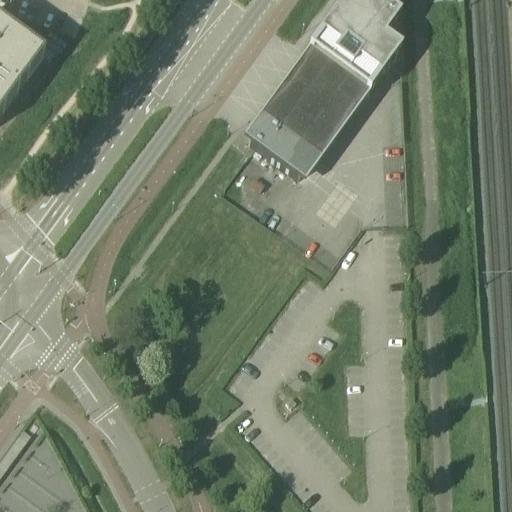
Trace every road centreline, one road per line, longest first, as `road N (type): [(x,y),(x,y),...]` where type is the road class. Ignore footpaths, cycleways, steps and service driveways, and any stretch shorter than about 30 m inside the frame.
road 1 (secondary): [(31,316),(264,0)]
road 2 (secondary): [(211,0),(1,282)]
road 3 (unclassified): [(160,511),(114,431),(31,316)]
